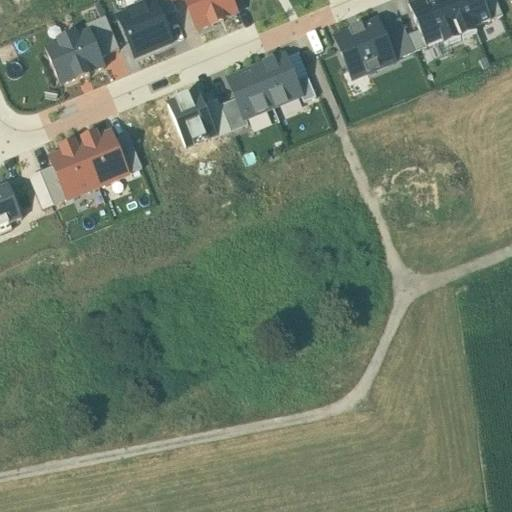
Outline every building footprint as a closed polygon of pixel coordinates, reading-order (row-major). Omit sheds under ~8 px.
[(182,0),(196,33),(238,16),(231,0),(182,0)] [(426,49),(458,36),(442,0),(424,0),(408,6),(426,49)] [(442,0),(458,36),(490,23),(480,0),(442,0)] [(116,18),(134,60),(172,45),(154,2),(116,18)] [(334,38),(352,83),(396,66),(378,20),(334,38)] [(45,49),(61,87),(104,69),(88,31),(45,49)] [(255,69),(271,109),(300,97),(284,58),(255,69)] [(242,121),(271,109),(255,69),(226,81),(242,121)] [(185,148),(215,136),(198,94),(168,106),(185,148)] [(86,145),(80,147),(98,189),(127,177),(113,144),(110,135),(96,141),(95,137),(84,141),(86,145)] [(128,137),(113,144),(127,177),(142,171),(128,137)] [(68,201),(98,189),(80,147),(75,150),(73,146),(63,150),(64,154),(51,160),(54,168),(68,201)] [(68,201),(54,168),(39,174),(53,207),(68,201)] [(0,237),(12,232),(9,226),(22,220),(8,186),(0,189),(0,237)]
